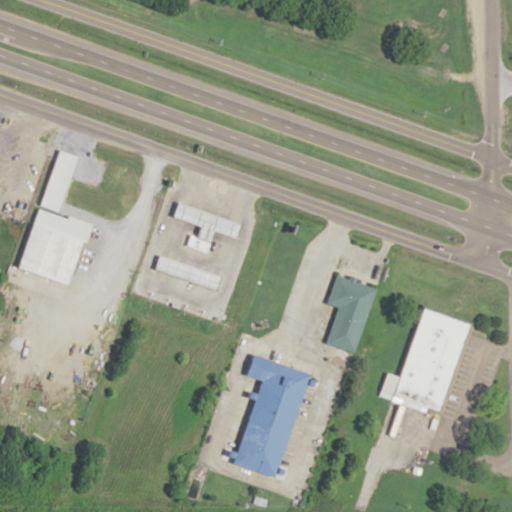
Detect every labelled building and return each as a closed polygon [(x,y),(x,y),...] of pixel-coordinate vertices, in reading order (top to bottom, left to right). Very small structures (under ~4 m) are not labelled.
[(42,206),(60,212),(80,156),(61,149),(42,206)] [(190,245),(210,252),(217,230),(239,237),(244,222),(181,202),(176,217),(203,225),(199,238),(193,236),(190,245)] [(71,286),(91,224),(38,207),(18,269),(71,286)] [(219,288),(223,273),(161,256),(157,270),(219,288)] [(337,273),(326,303),(338,307),(325,342),(355,353),(378,288),(337,273)] [(443,413),(472,322),(422,306),(400,376),(389,373),(382,394),(443,413)] [(256,354),(249,374),(265,379),(236,464),(277,478),(313,374),(256,354)]
